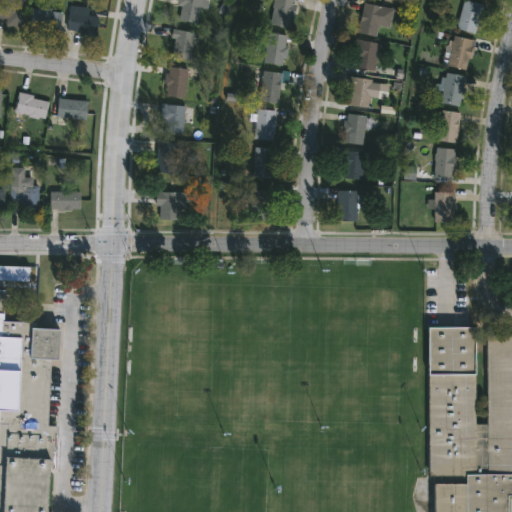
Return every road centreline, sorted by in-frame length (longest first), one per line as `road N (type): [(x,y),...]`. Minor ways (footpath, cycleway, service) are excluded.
road 1 (tertiary): [(97,511),(113,105),(133,0)]
road 2 (residential): [(0,242),(511,245)]
road 3 (residential): [(304,245),(310,110),(328,0)]
road 4 (residential): [(485,245),(492,121),(511,24)]
